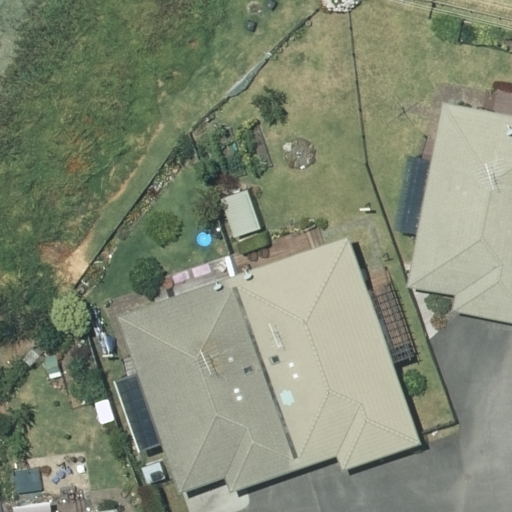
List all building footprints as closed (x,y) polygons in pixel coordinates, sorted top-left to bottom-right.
[(428,223),(418,276),(467,285),(464,300),(511,309),(511,103),(454,92),(443,149),(422,146),(408,219),(428,223)] [(359,227),(246,266),(312,456),(348,443),(354,458),(431,431),(359,227)] [(310,457),(245,267),(132,307),(192,481),(236,466),(241,480),(310,457)] [(147,458),(153,478),(172,472),(165,452),(147,458)] [(25,511),(128,511),(127,499),(25,511)]
